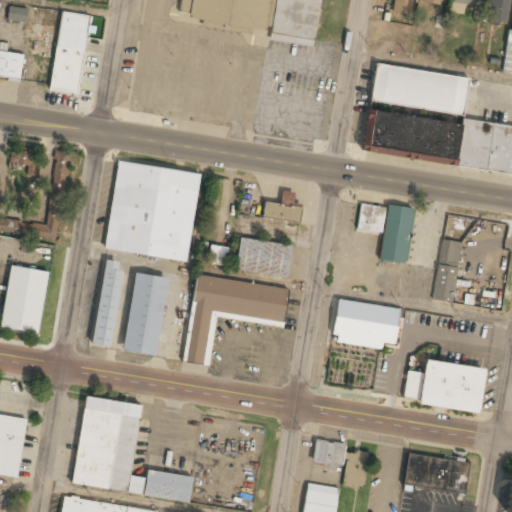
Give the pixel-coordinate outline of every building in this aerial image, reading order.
[(312,47),(319,0),(178,0),(176,19),(269,33),(268,41),(312,47)] [(392,0),(391,12),(410,15),(412,0),(392,0)] [(497,21),(505,23),(510,1),(506,0),(483,0),(481,13),(488,15),(486,24),(496,26),(497,21)] [(511,0),(503,74),(511,74),(511,0)] [(26,8),(8,6),(7,21),(25,23),(26,8)] [(49,90),(77,94),(88,16),(60,12),(49,90)] [(511,128),(429,116),(429,112),(462,117),(468,78),(374,63),(361,151),(511,174),(511,128)] [(33,176),(37,155),(12,150),(9,163),(27,166),(25,175),(33,176)] [(45,225),(1,219),(0,223),(0,232),(57,239),(68,152),(55,151),(45,225)] [(186,263),(199,175),(116,163),(103,251),(186,263)] [(292,204),(293,192),(280,191),(279,204),(263,202),(262,219),(299,221),(300,205),(292,204)] [(358,203),(350,255),(409,265),(419,210),(387,205),(384,208),(358,203)] [(287,276),(291,245),(238,239),(235,271),(287,276)] [(431,299),(441,240),(460,243),(449,301),(431,299)] [(225,267),(228,248),(210,245),(206,263),(225,267)] [(104,262),(88,346),(108,350),(124,265),(104,262)] [(0,323),(0,330),(38,336),(47,273),(8,267),(0,323)] [(166,280),(133,275),(121,353),(154,358),(166,280)] [(194,277),(180,363),(207,367),(215,318),(282,329),(288,291),(194,277)] [(337,300),(330,340),(392,352),(398,309),(337,300)] [(477,414),(483,371),(424,361),(421,375),(406,373),(401,403),(477,414)] [(70,486),(186,505),(190,480),(145,473),(144,481),(129,479),(140,407),(84,398),(70,486)] [(25,422),(0,417),(0,477),(15,480),(25,422)] [(342,466),(344,443),(313,441),(311,463),(342,466)] [(346,451),(341,486),(361,489),(366,454),(346,451)] [(401,486),(464,495),(469,464),(406,455),(401,486)] [(301,511),(333,511),(337,488),(305,484),(301,511)] [(148,511),(61,499),(59,511),(148,511)]
